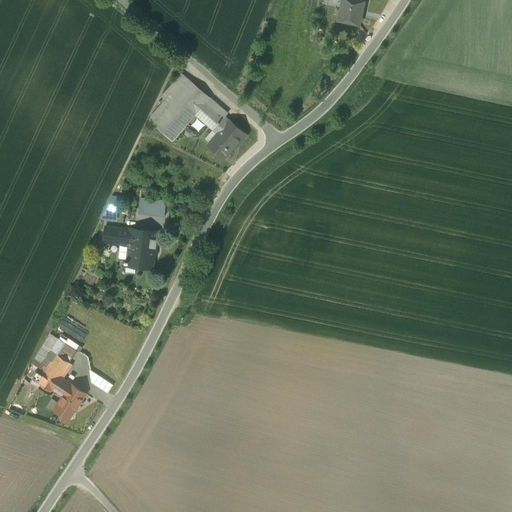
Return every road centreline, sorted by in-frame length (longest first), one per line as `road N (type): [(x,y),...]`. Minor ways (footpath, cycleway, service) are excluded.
road 1 (unclassified): [(280,140),(227,187),(127,387),(45,511)]
road 2 (unclassified): [(280,140),(116,0)]
road 3 (unclassified): [(407,0),(355,70),(280,140)]
